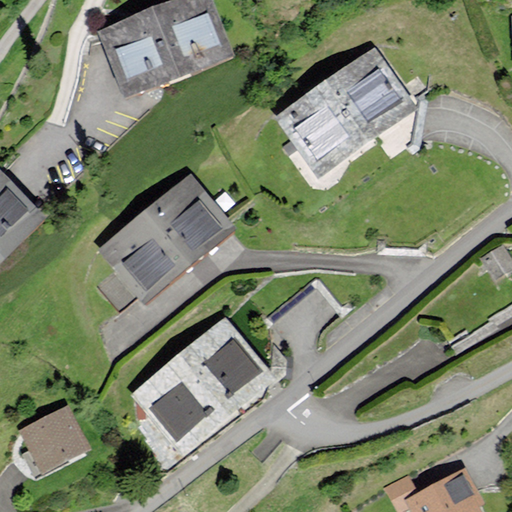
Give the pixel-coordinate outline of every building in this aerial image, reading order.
[(207,0),(184,0),(103,31),(127,92),(228,53),(207,0)] [(413,107),(373,50),(280,117),(321,173),(413,107)] [(0,256),(40,218),(0,176),(0,256)] [(231,229),(189,178),(104,249),(147,300),(231,229)] [(268,379),(223,324),(136,394),(181,449),(268,379)] [(86,446),(67,408),(23,431),(42,468),(86,446)] [(483,503),(466,469),(404,499),(410,511),(475,511),(473,508),(483,503)]
